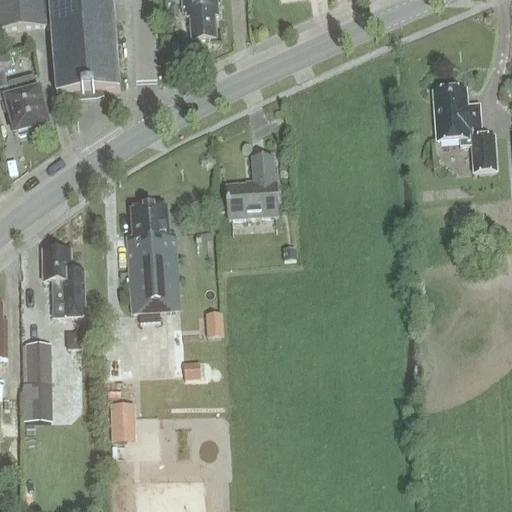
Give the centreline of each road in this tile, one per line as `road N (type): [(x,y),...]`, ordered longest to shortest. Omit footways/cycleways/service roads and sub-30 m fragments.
road 1 (secondary): [(154,130),(431,0)]
road 2 (secondary): [(0,241),(154,130)]
road 3 (residential): [(154,130),(141,0)]
